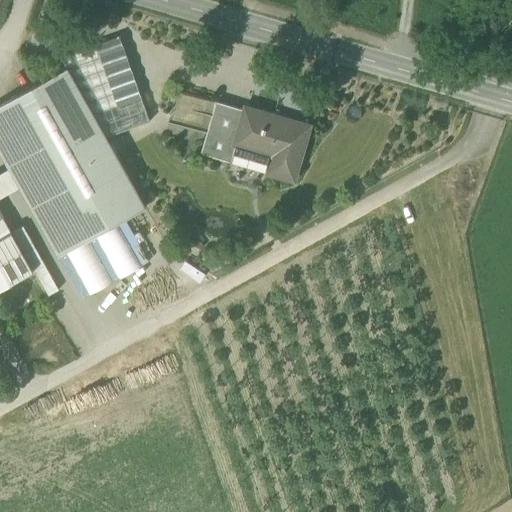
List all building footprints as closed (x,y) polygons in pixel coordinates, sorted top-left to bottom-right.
[(62,58),(67,68),(68,68),(107,137),(151,122),(121,37),(62,58)] [(147,207),(107,137),(68,68),(67,68),(0,106),(0,109),(77,247),(147,207)] [(202,153),(233,162),(240,138),(238,138),(246,110),(218,101),(202,153)] [(238,138),(240,138),(277,149),(270,173),(295,180),(310,127),(247,108),(246,110),(238,138)] [(77,247),(0,109),(0,149),(10,168),(0,173),(0,198),(21,187),(59,256),(77,247)] [(233,162),(270,173),(277,149),(240,138),(233,162)] [(4,220),(0,222),(0,240),(12,233),(4,220)] [(0,240),(0,290),(34,272),(12,233),(0,240)]
